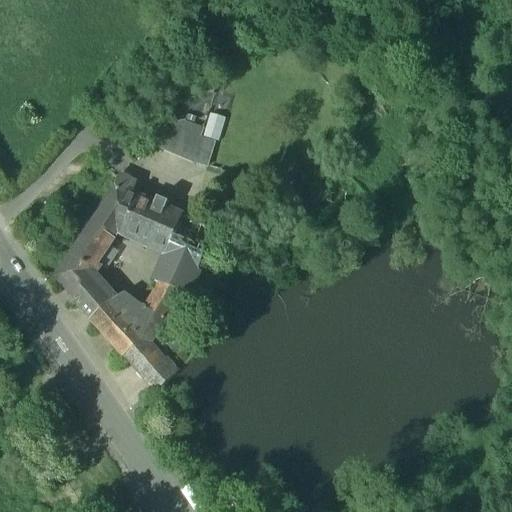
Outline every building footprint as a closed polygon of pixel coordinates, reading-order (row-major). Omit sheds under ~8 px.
[(202,139),(170,126),(159,150),(194,164),(202,139)] [(214,143),(202,139),(194,164),(207,168),(214,143)] [(117,181),(113,191),(99,211),(118,223),(114,228),(124,235),(130,219),(130,218),(120,214),(128,195),(131,196),(134,188),(117,181)] [(128,195),(120,214),(130,218),(137,199),(131,196),(128,195)] [(156,207),(137,199),(130,218),(130,219),(124,235),(168,253),(183,219),(165,211),(168,205),(158,201),(157,204),(156,207)] [(118,223),(99,211),(90,224),(109,236),(114,228),(118,223)] [(168,253),(156,283),(164,286),(189,296),(193,284),(204,288),(219,267),(203,260),(214,232),(183,219),(168,253)] [(90,224),(54,278),(81,309),(101,292),(101,291),(107,284),(97,273),(101,268),(92,262),(109,236),(90,224)] [(164,286),(136,329),(143,340),(148,345),(172,306),(181,311),(189,296),(164,286)] [(101,292),(81,309),(91,321),(111,302),(101,292)] [(111,302),(91,321),(124,357),(143,340),(136,329),(111,302)] [(143,340),(124,357),(157,394),(176,376),(148,345),(143,340)]
